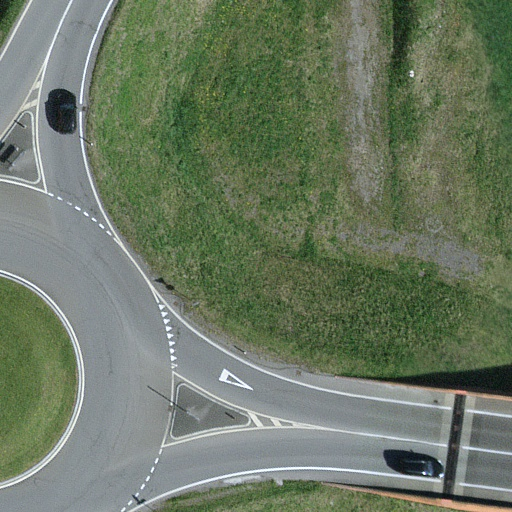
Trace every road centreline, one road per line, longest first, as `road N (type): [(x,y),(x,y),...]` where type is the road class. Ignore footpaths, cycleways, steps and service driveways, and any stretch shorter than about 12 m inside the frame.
road 1 (secondary): [(336,430),(196,362),(119,304)]
road 2 (secondary): [(91,480),(336,430)]
road 3 (tertiary): [(90,263),(62,149),(51,46)]
road 4 (primary): [(91,480),(119,441),(133,396),(134,349),(119,304)]
road 5 (secondary): [(336,430),(511,453)]
